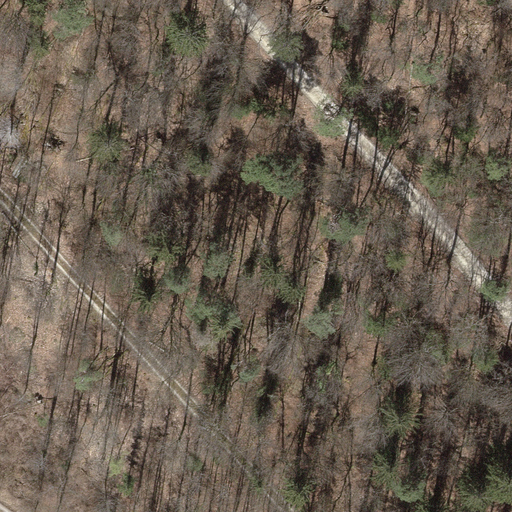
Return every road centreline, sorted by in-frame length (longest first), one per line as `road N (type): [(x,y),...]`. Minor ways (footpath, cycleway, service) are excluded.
road 1 (track): [(294,511),(0,185)]
road 2 (track): [(511,300),(444,214),(234,0)]
